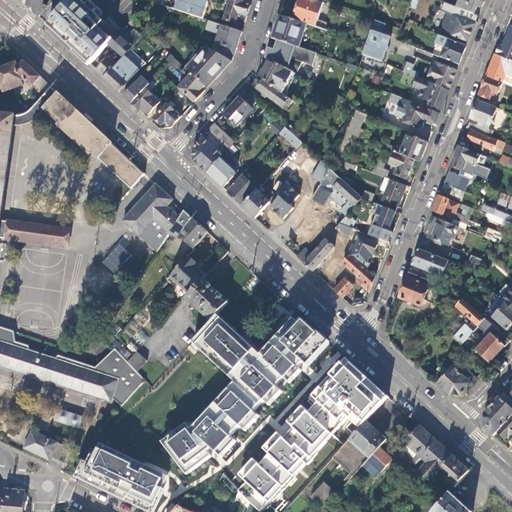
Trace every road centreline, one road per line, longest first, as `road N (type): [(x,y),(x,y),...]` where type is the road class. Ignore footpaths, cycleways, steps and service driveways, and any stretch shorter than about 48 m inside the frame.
road 1 (residential): [(359,338),(456,132),(502,0)]
road 2 (primary): [(164,163),(359,338)]
road 3 (primary): [(0,10),(164,163)]
road 4 (residential): [(267,0),(245,67),(164,163)]
road 5 (primary): [(359,338),(451,424)]
